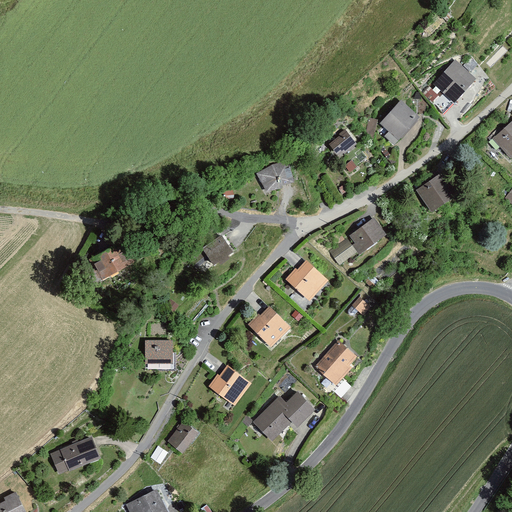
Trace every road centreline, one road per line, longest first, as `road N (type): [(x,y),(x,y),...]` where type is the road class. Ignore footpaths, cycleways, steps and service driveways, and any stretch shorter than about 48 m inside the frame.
road 1 (residential): [(511,88),(411,170),(296,233),(221,318),(133,460),(77,511)]
road 2 (tertiary): [(511,296),(470,287),(425,304),(320,456),(254,511)]
